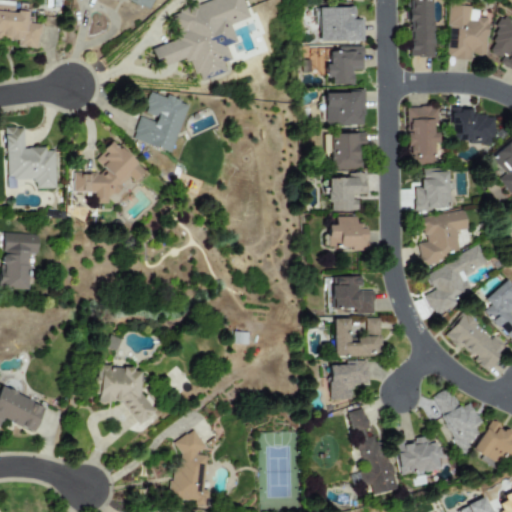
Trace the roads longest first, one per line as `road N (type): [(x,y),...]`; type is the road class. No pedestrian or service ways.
road 1 (residential): [(383,0),(394,290),(442,366),(511,405)]
road 2 (residential): [(385,84),(451,82),(511,97)]
